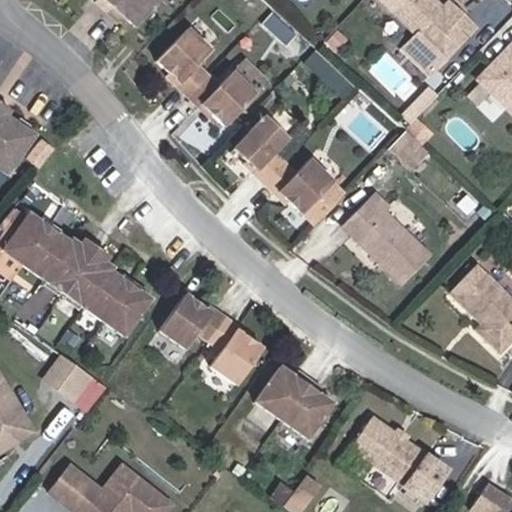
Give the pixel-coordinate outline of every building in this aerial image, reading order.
[(153,37),(183,5),(177,0),(112,0),(118,5),(113,11),(136,32),(141,26),(153,37)] [(440,0),(421,0),(404,18),(431,43),(457,68),(489,34),(461,9),(456,14),(452,18),(446,12),(449,9),(440,0)] [(449,9),(446,12),(452,18),(456,14),(449,9)] [(237,93),(228,84),(216,72),(230,60),(207,37),(176,68),(189,82),(197,91),(195,94),(201,99),(206,105),(216,114),(218,116),(222,113),(223,114),(231,122),(234,125),(242,133),(244,133),(275,103),(252,81),(237,93)] [(431,43),(419,57),(444,81),(457,68),(431,43)] [(511,66),(490,88),(511,109),(511,66)] [(7,103),(2,110),(27,127),(31,121),(7,103)] [(0,107),(0,167),(24,186),(53,146),(27,127),(2,110),(0,107)] [(267,181),(279,192),(286,199),(290,203),(294,201),(303,209),(315,222),(346,190),(324,168),(309,180),(299,170),(288,159),(301,147),(279,123),(247,155),(260,169),(270,178),(267,181)] [(413,173),(430,155),(416,141),(399,159),(413,173)] [(430,155),(413,173),(422,182),(439,163),(430,155)] [(380,205),(355,232),(366,245),(364,251),(409,295),(436,265),(391,223),(394,217),(380,205)] [(44,227),(39,222),(5,269),(20,260),(44,227)] [(57,230),(47,223),(44,227),(20,260),(5,269),(30,287),(40,274),(142,346),(169,309),(158,302),(138,287),(128,280),(130,278),(118,270),(97,254),(89,249),(87,251),(77,244),(57,230)] [(77,244),(79,240),(60,226),(57,230),(77,244)] [(122,264),(101,248),(97,254),(118,270),(122,264)] [(511,298),(488,275),(461,303),(492,333),(487,338),(511,363),(511,362),(511,298)] [(138,287),(158,302),(161,297),(141,284),(138,287)] [(270,359),(245,343),(246,339),(221,322),(217,324),(192,308),(167,344),(193,362),(204,346),(229,363),(219,379),(245,397),(270,359)] [(41,381),(91,411),(109,382),(59,352),(41,381)] [(0,368),(0,454),(38,432),(0,368)] [(317,450),(342,414),(328,405),(331,400),(306,383),(303,387),(288,378),(264,414),(317,450)] [(382,429),(361,460),(414,497),(435,467),(382,429)] [(404,511),(414,497),(361,460),(350,477),(400,511),(404,511)] [(169,511),(174,506),(119,463),(99,487),(69,463),(44,496),(64,511),(169,511)] [(304,468),(278,499),(293,511),(303,511),(325,485),(304,468)] [(511,511),(511,506),(499,497),(488,511),(511,511)]
